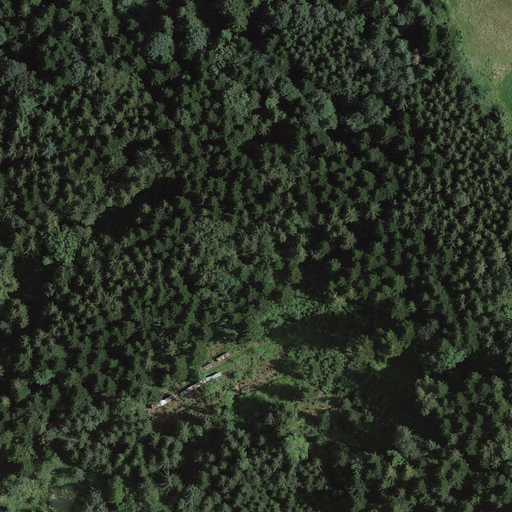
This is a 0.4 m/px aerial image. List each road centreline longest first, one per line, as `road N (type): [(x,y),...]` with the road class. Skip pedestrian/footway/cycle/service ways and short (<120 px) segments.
road 1 (track): [(0,472),(180,388),(286,349),(322,362),(318,405),(397,511)]
road 2 (track): [(511,272),(448,167),(389,106),(326,83),(259,0)]
